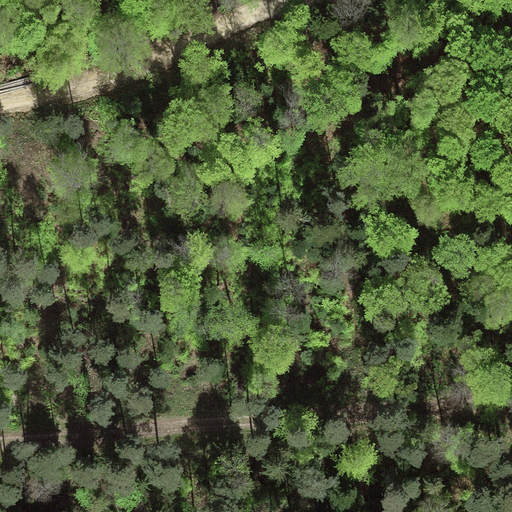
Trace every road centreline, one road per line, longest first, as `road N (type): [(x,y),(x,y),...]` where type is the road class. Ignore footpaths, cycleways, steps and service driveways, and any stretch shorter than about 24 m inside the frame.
road 1 (track): [(0,439),(511,387)]
road 2 (track): [(0,98),(92,85),(288,0)]
